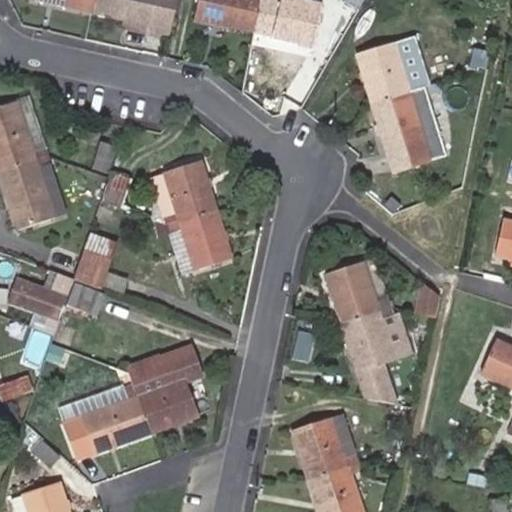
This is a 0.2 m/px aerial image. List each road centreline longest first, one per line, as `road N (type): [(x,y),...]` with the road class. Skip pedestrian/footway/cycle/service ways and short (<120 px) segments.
road 1 (residential): [(229,511),(302,170)]
road 2 (residential): [(302,170),(191,90),(0,48)]
road 3 (residential): [(450,282),(302,170)]
